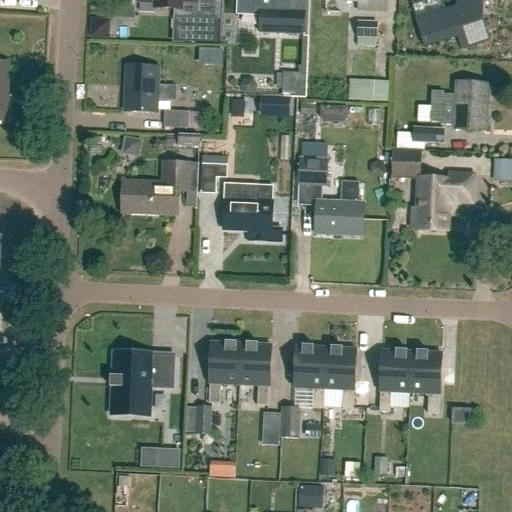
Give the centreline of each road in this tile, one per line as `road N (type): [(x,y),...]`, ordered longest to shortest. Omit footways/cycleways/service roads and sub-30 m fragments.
road 1 (residential): [(511,311),(55,292)]
road 2 (residential): [(45,511),(55,292)]
road 3 (residential): [(61,180),(70,0)]
